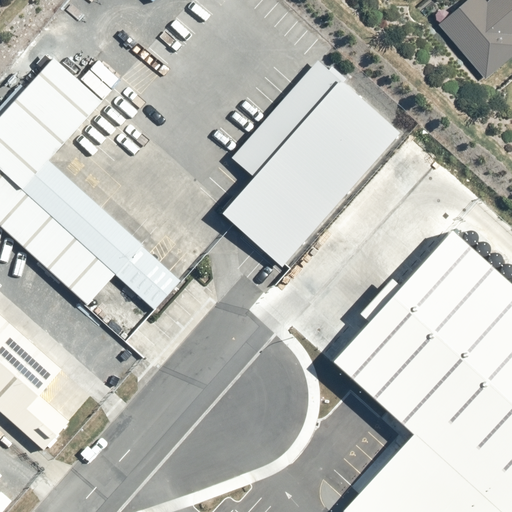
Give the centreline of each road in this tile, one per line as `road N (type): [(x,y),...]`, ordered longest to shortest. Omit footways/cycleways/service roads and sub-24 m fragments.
road 1 (unknown): [(222,0),(211,109),(214,189),(237,291),(200,362)]
road 2 (unclassified): [(224,402),(148,433),(78,511)]
